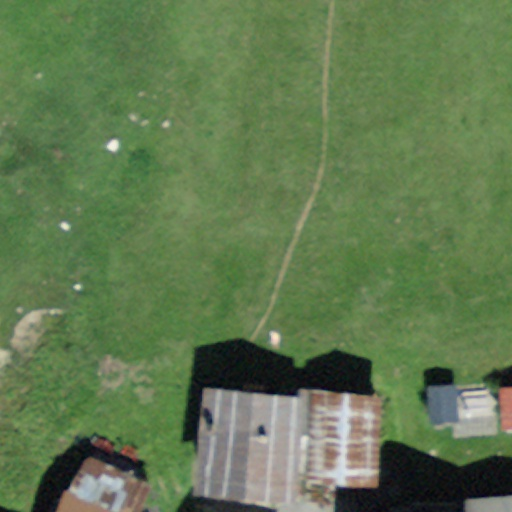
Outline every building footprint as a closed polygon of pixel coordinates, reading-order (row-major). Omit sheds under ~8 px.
[(453,377),(426,376),(425,423),(452,424),(453,377)] [(511,376),(501,377),(503,423),(511,422),(511,376)] [(294,399),(210,392),(201,483),(243,487),(285,491),(294,399)] [(378,401),(314,397),(310,479),(339,480),(373,482),(378,401)] [(128,511),(141,488),(82,457),(52,511),(128,511)] [(511,511),(511,488),(469,490),(469,511),(511,511)]
